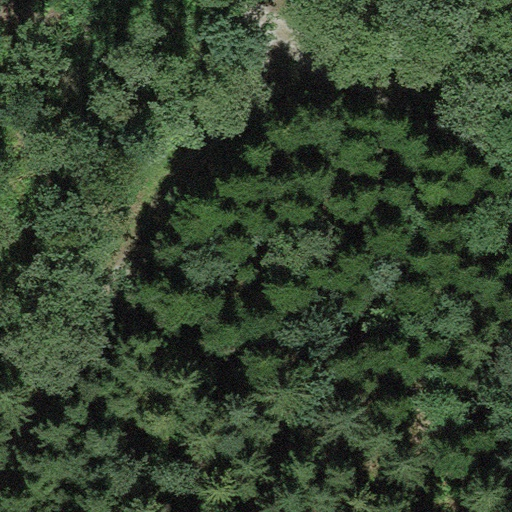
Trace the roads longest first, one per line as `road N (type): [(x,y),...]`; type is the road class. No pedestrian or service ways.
road 1 (track): [(0,499),(273,41),(285,0)]
road 2 (track): [(200,0),(511,164)]
